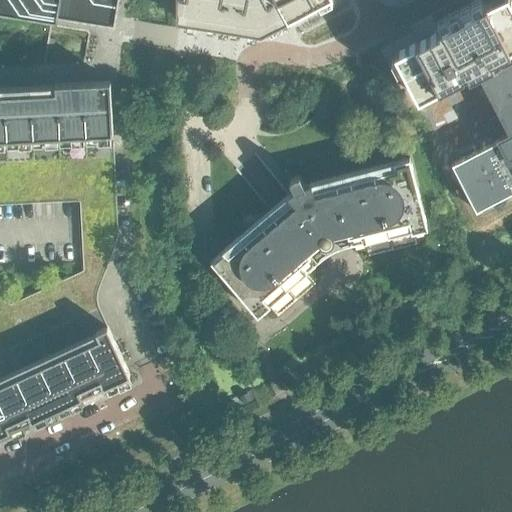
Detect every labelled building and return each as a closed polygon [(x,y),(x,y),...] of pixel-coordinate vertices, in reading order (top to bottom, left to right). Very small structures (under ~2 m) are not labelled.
[(53,0),(60,1),(60,0),(64,0),(67,0),(116,8),(118,9),(119,3),(119,0),(53,0)] [(177,0),(177,18),(262,32),(323,0),(177,0)] [(396,52),(395,52),(419,98),(420,97),(442,86),(463,76),(469,72),(471,76),(495,64),(494,63),(492,58),(508,50),(508,51),(511,48),(511,1),(511,0),(496,0),(488,5),(487,3),(484,4),(475,9),(472,10),(464,15),(452,21),(450,22),(441,26),(438,28),(439,30),(419,40),(405,47),(396,52)] [(511,59),(505,63),(483,74),(479,76),(500,116),(499,117),(502,122),(499,132),(501,137),(452,163),(476,210),(511,191),(511,59)] [(0,138),(111,133),(114,133),(111,81),(56,84),(56,87),(0,89),(0,434),(131,374),(125,361),(115,340),(108,325),(97,330),(100,337),(95,339),(0,383),(0,138)] [(115,159),(114,133),(111,133),(0,138),(0,383),(95,339),(100,337),(97,330),(108,325),(99,304),(99,300),(98,292),(85,274),(13,308),(0,276),(0,202),(84,201),(85,232),(86,273),(100,291),(116,242),(118,231),(118,215),(115,159)] [(319,237),(320,234),(323,231),(326,230),(330,231),(331,232),(333,234),(333,235),(348,231),(352,246),(366,243),(369,256),(417,243),(414,230),(428,227),(410,157),(305,184),(300,175),(294,176),(290,180),(295,189),(290,193),(289,194),(280,201),(271,209),(270,210),(212,260),(258,315),(270,305),(278,315),(316,283),(307,273),(318,263),(308,251),(320,242),(320,241),(319,237)]
